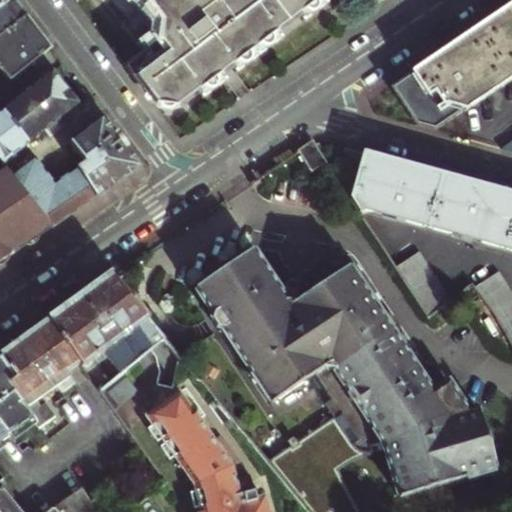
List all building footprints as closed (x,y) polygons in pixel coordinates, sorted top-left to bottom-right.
[(12,0),(0,9),(0,68),(9,81),(50,50),(41,39),(18,9),(12,0)] [(0,0),(0,9),(12,0),(11,0),(0,0)] [(139,0),(143,5),(147,3),(162,22),(158,43),(146,51),(125,66),(155,105),(176,109),(198,92),(222,74),(226,70),(231,67),(277,32),(299,15),(318,0),(139,0)] [(327,4),(324,0),(318,0),(299,15),(304,21),(327,4)] [(142,45),(146,51),(158,43),(162,22),(147,3),(143,5),(141,7),(155,25),(151,38),(142,45)] [(511,6),(391,88),(416,126),(433,131),(511,79),(511,6)] [(281,38),(277,32),(231,67),(236,73),(281,38)] [(22,97),(0,113),(0,161),(2,163),(49,128),(79,104),(71,94),(54,72),(33,88),(32,87),(21,96),(22,97)] [(227,80),(222,74),(198,92),(203,98),(227,80)] [(34,159),(12,176),(52,229),(97,198),(140,169),(114,134),(102,119),(69,144),(84,164),(53,185),(34,159)] [(327,164),(312,142),(297,152),(311,174),(327,164)] [(511,196),(457,182),(401,166),(356,154),(344,151),(338,172),(357,177),(351,200),(361,215),(365,212),(511,251),(511,196)] [(52,229),(12,176),(6,169),(0,173),(0,264),(38,239),(52,229)] [(286,294),(253,248),(193,291),(210,315),(209,323),(214,330),(220,330),(273,403),(309,378),(336,416),(357,444),(363,449),(368,452),(376,453),(374,446),(386,442),(389,447),(391,454),(406,503),(467,485),(503,476),(486,416),(470,420),(450,391),(436,400),(359,291),(366,286),(351,265),(342,272),(336,272),(329,274),(323,276),(317,279),(312,283),(307,287),(304,292),(302,298),(302,299),(296,303),(300,283),(289,281),(286,294)] [(419,252),(396,267),(428,316),(451,299),(419,252)] [(511,292),(498,270),(474,285),(492,307),(511,345),(511,292)] [(49,323),(79,366),(84,373),(106,357),(119,375),(166,342),(130,299),(112,278),(83,299),(49,323)] [(40,427),(55,416),(46,403),(40,407),(36,402),(53,390),(56,394),(59,391),(61,394),(74,385),(67,374),(79,366),(49,323),(25,340),(1,357),(16,378),(9,383),(40,427)] [(0,483),(3,488),(23,511),(49,511),(81,488),(40,427),(9,383),(16,378),(1,357),(0,358),(0,478),(1,479),(0,480),(0,483)] [(126,379),(108,392),(120,408),(138,395),(126,379)] [(175,396),(145,417),(191,483),(198,511),(270,511),(267,500),(261,502),(254,478),(237,481),(227,468),(233,464),(215,438),(209,443),(175,396)] [(81,488),(98,511),(128,511),(163,487),(146,463),(111,487),(103,476),(105,475),(61,412),(55,416),(40,427),(81,488)] [(357,444),(336,416),(301,442),(296,438),(290,442),(295,446),(270,465),(308,511),(359,511),(338,473),(344,467),(352,462),(361,458),(370,456),(369,455),(391,454),(389,447),(386,442),(374,446),(376,453),(368,452),(363,449),(357,444)] [(23,511),(3,488),(0,490),(0,511),(23,511)] [(49,511),(98,511),(81,488),(49,511)]
